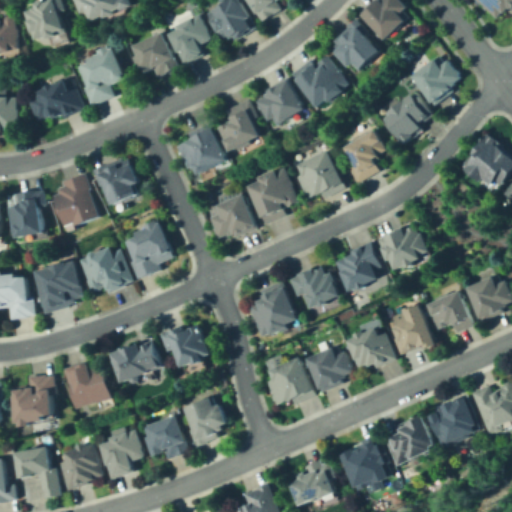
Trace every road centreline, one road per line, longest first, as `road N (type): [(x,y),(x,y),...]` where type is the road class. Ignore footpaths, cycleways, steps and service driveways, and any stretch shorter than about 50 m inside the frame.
road 1 (residential): [(0,351),(109,325),(381,205),(426,171),(511,63)]
road 2 (residential): [(511,342),(204,478),(98,511)]
road 3 (residential): [(0,164),(45,157),(251,66),(332,0)]
road 4 (residential): [(142,116),(235,324),(267,449)]
